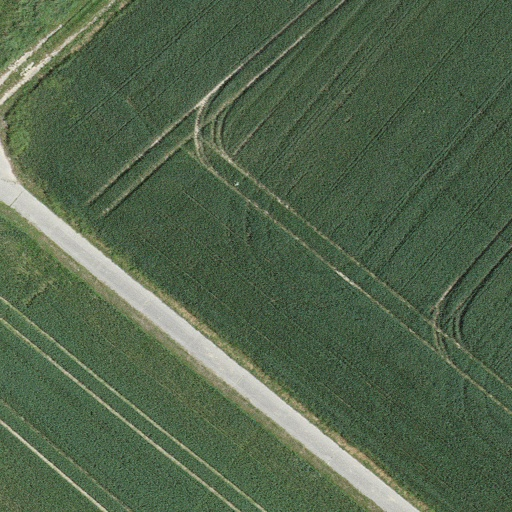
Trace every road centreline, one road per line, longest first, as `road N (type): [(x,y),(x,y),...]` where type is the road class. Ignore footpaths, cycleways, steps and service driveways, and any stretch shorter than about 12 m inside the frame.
road 1 (track): [(399,511),(0,187)]
road 2 (track): [(105,0),(0,105)]
